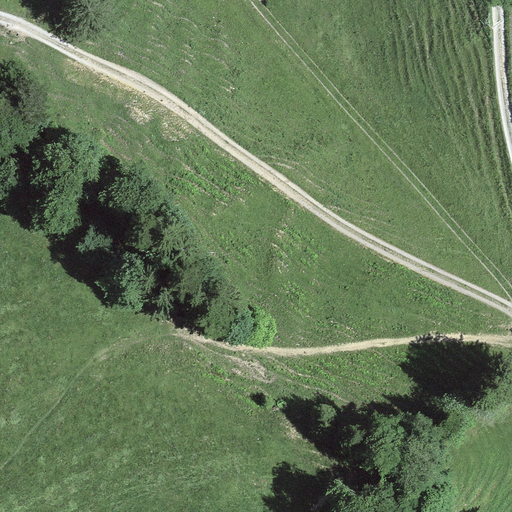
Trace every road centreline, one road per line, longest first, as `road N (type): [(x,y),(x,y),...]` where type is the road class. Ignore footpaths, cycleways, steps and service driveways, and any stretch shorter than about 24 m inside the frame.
road 1 (track): [(0,19),(153,88),(346,228),(511,313)]
road 2 (track): [(511,294),(247,0)]
road 3 (track): [(511,126),(497,0)]
